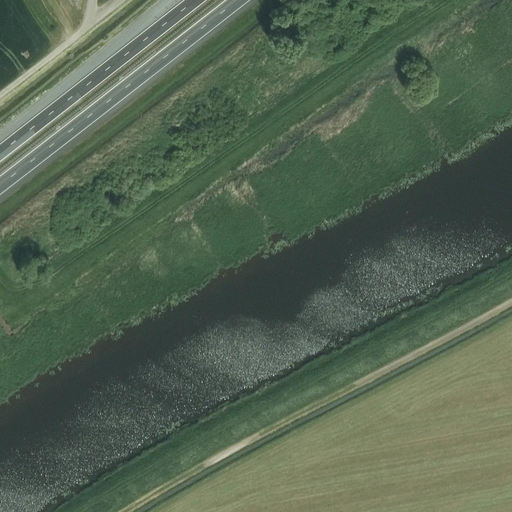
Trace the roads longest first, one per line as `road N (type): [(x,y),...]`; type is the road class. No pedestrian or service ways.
road 1 (motorway): [(0,185),(237,0)]
road 2 (motorway): [(195,0),(0,153)]
